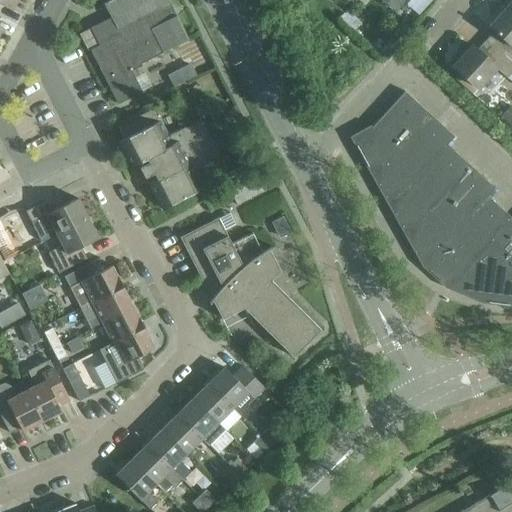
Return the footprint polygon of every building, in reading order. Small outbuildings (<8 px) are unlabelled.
[(0,0),(0,3),(12,10),(17,0),(0,0)] [(90,51),(97,65),(118,105),(142,92),(131,72),(142,66),(141,64),(188,40),(176,16),(169,2),(167,0),(110,0),(104,4),(111,18),(90,29),(79,35),(88,52),(90,51)] [(401,0),(412,9),(420,1),(419,0),(401,0)] [(493,31),(484,41),(511,66),(511,12),(506,7),(488,26),(493,31)] [(511,72),(511,66),(484,41),(476,50),(471,45),(452,65),(478,89),(497,68),(507,78),(511,72)] [(360,141),(384,163),(429,114),(405,92),(367,133),(368,133),(360,141)] [(138,167),(144,179),(153,174),(156,180),(149,184),(162,209),(202,189),(194,174),(222,159),(202,119),(167,137),(159,121),(158,122),(150,105),(115,123),(123,140),(120,142),(133,167),(146,160),(147,163),(138,167)] [(500,117),(511,127),(511,105),(500,117)] [(452,282),(455,279),(454,279),(488,242),(511,218),(487,196),(495,188),(447,145),(454,137),(429,114),(384,163),(377,171),(401,192),(394,200),(418,222),(410,230),(434,252),(427,260),(452,282)] [(222,176),(229,190),(256,177),(248,163),(222,176)] [(257,177),(230,192),(237,206),(265,191),(257,177)] [(42,242),(56,235),(87,219),(77,199),(60,207),(54,197),(26,211),(42,242)] [(218,218),(180,238),(195,267),(211,298),(212,301),(222,319),(243,308),(293,358),(320,330),(270,280),(280,271),(268,249),(262,253),(252,233),(231,244),(223,230),(235,224),(230,213),(218,219),(218,218)] [(268,220),(275,247),(285,245),(288,260),(301,257),(292,215),(268,220)] [(511,218),(488,242),(511,263),(511,218)] [(87,219),(56,235),(62,245),(47,253),(58,274),(87,259),(80,247),(98,238),(87,219)] [(0,220),(0,255),(3,262),(18,254),(0,220)] [(511,294),(511,263),(488,242),(454,279),(455,279),(483,291),(511,294)] [(0,277),(8,274),(0,257),(0,277)] [(69,288),(81,308),(123,287),(112,266),(94,275),(89,264),(64,277),(69,288)] [(41,281),(25,292),(34,308),(51,298),(41,281)] [(91,328),(102,323),(133,307),(123,287),(81,308),(91,328)] [(25,299),(0,309),(0,318),(3,325),(31,313),(25,299)] [(102,323),(112,343),(144,327),(133,307),(102,323)] [(39,323),(26,326),(32,351),(46,347),(39,323)] [(144,327),(112,343),(99,350),(116,383),(131,376),(125,363),(154,348),(144,327)] [(44,333),(52,349),(60,345),(60,344),(52,329),(44,333)] [(71,339),(76,350),(91,344),(86,333),(71,339)] [(60,345),(52,349),(58,360),(66,356),(60,344),(60,345)] [(35,386),(26,391),(42,422),(61,412),(58,406),(69,400),(49,360),(27,371),(35,386)] [(62,369),(79,402),(89,397),(83,385),(73,364),(62,369)] [(264,388),(242,366),(232,376),(224,368),(208,384),(232,408),(244,419),(252,411),(247,405),(264,388)] [(42,422),(26,391),(15,397),(10,386),(3,384),(0,385),(0,415),(9,434),(20,428),(22,432),(42,422)] [(208,384),(193,399),(217,423),(232,408),(208,384)] [(193,399),(177,414),(202,439),(217,423),(193,399)] [(177,414),(162,429),(186,454),(202,439),(177,414)] [(162,429),(147,445),(182,480),(191,472),(179,461),(186,454),(162,429)] [(267,429),(260,436),(270,446),(277,439),(267,429)] [(270,446),(260,436),(253,443),(263,453),(270,446)] [(147,445),(131,460),(155,484),(164,493),(172,486),(174,488),(182,480),(147,445)] [(236,459),(229,466),(239,476),(246,469),(236,459)] [(155,484),(131,460),(115,475),(149,510),(157,502),(148,492),(155,484)] [(239,476),(229,466),(222,473),(232,483),(239,476)] [(511,511),(511,489),(509,484),(460,511),(511,511)] [(205,490),(198,497),(209,507),(215,500),(205,490)] [(203,511),(209,507),(198,497),(191,504),(199,511),(203,511)]
